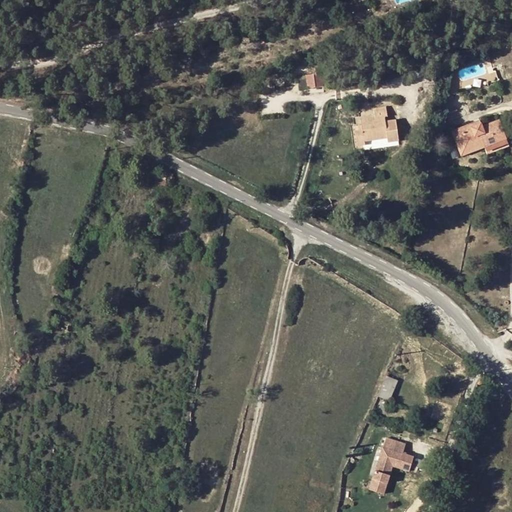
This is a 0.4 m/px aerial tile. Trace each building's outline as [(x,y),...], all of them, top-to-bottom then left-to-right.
[(315,69),(315,76),(307,76),(307,89),(322,88),(321,69),(315,69)] [(298,76),(299,89),(307,89),(307,76),(298,76)] [(445,96),(443,105),(450,107),(452,98),(445,96)] [(386,108),(373,110),(374,112),(375,118),(361,121),(361,127),(364,141),(387,138),(387,143),(396,142),(393,124),(385,125),(384,117),(387,117),(386,108)] [(375,118),(374,112),(360,115),(361,121),(375,118)] [(499,120),(482,127),(481,124),(470,129),(469,125),(451,132),(454,141),(460,139),(463,151),(483,144),(485,148),(506,140),(499,120)] [(357,148),(365,147),(364,141),(361,127),(354,127),(357,148)] [(463,151),(460,139),(454,141),(460,157),(484,149),(485,148),(483,144),(463,151)] [(485,148),(484,149),(486,152),(508,144),(506,140),(485,148)] [(157,172),(156,181),(165,182),(166,173),(157,172)] [(67,334),(71,327),(60,321),(56,328),(67,334)] [(397,383),(385,377),(376,398),(389,403),(397,383)] [(488,380),(483,377),(476,388),(481,392),(488,380)] [(388,474),(405,478),(409,464),(397,461),(400,451),(379,446),(367,499),(381,502),(388,474)]
